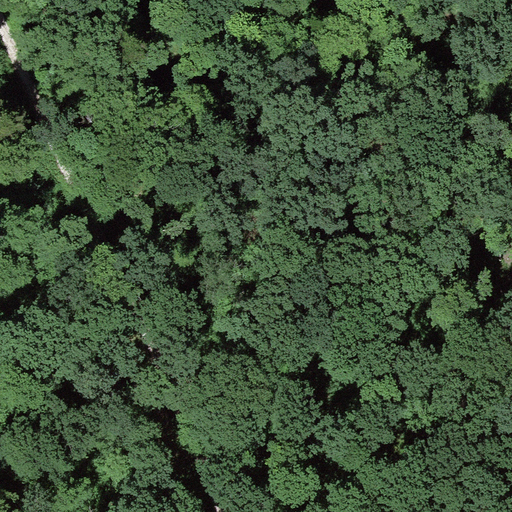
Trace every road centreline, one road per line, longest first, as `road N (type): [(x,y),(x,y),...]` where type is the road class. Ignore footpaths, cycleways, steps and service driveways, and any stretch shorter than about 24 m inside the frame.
road 1 (track): [(210,511),(157,361),(0,37)]
road 2 (track): [(116,275),(170,0)]
